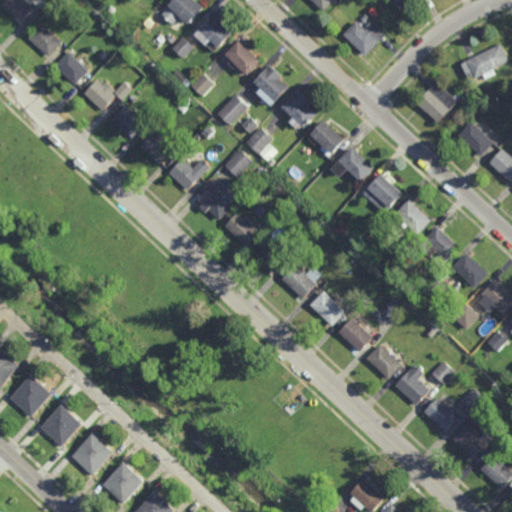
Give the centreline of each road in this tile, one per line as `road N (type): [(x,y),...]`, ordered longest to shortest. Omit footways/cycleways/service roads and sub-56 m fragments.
road 1 (residential): [(466,511),(0,73)]
road 2 (residential): [(511,237),(257,0)]
road 3 (residential): [(371,106),(438,34),(504,0)]
